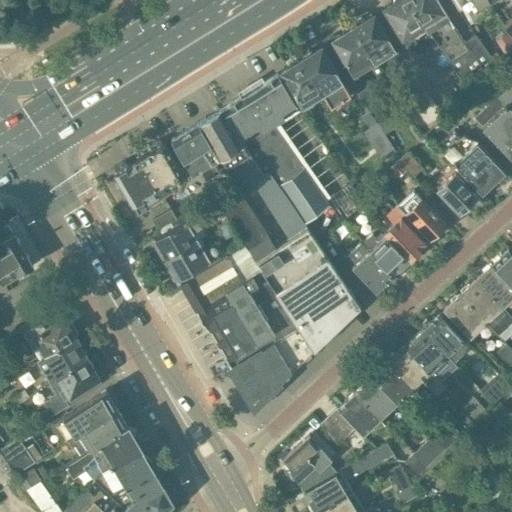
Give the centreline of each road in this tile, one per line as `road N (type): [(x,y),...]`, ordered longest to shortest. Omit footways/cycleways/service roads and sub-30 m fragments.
road 1 (tertiary): [(227,486),(112,285),(16,144)]
road 2 (residential): [(227,486),(260,442),(511,206)]
road 3 (primary): [(16,144),(250,0)]
